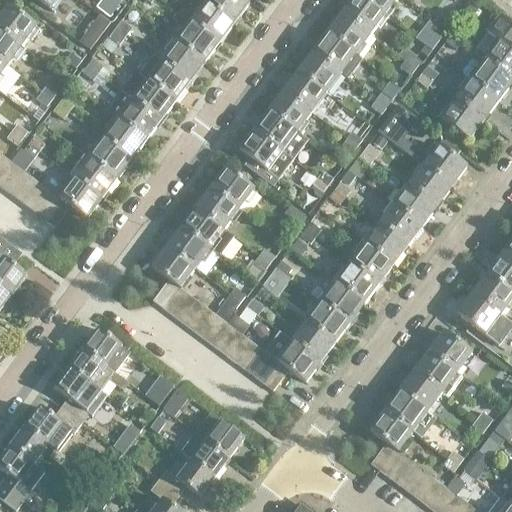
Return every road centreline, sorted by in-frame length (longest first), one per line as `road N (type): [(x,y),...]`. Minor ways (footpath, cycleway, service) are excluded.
road 1 (residential): [(0,401),(301,0)]
road 2 (residential): [(294,456),(511,173)]
